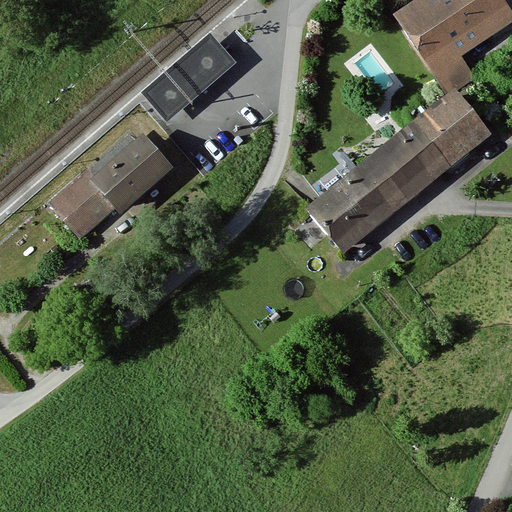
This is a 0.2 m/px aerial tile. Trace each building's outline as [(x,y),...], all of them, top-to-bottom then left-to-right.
[(511,20),(511,17),(500,0),(421,0),(395,17),(440,84),(469,65),(462,54),(511,20)] [(172,119),(239,58),(213,28),(145,90),(172,119)] [(453,88),(413,121),(450,166),(490,133),(453,88)] [(450,166),(413,121),(309,207),(346,252),(450,166)] [(173,175),(146,141),(91,185),(86,179),(51,206),(79,240),(116,211),(120,217),(173,175)]
